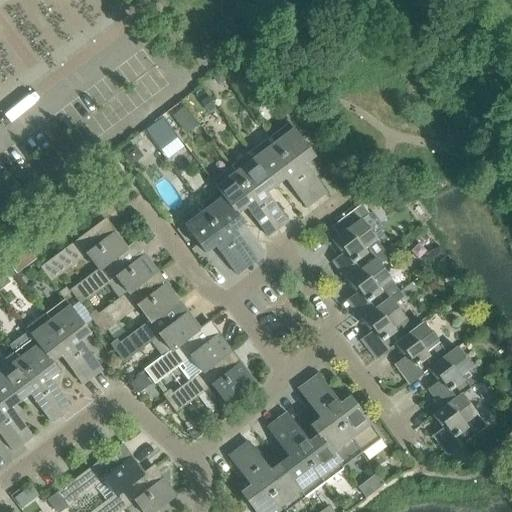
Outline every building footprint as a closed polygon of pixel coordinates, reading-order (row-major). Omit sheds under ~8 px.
[(305,165),(315,157),(290,124),(270,139),(317,202),(327,194),(305,165)] [(317,202),(270,139),(250,154),(275,187),(285,180),(307,209),(317,202)] [(266,194),(275,187),(250,154),(231,168),(278,230),(288,223),(266,194)] [(278,230),(231,168),(213,182),(219,191),(237,215),(247,208),(269,237),(278,230)] [(235,231),(244,224),(237,215),(219,191),(200,205),(247,268),(257,260),(235,231)] [(386,252),(377,239),(362,219),(369,214),(362,204),(332,227),(339,236),(333,241),(340,252),(344,249),(347,252),(334,262),(348,280),(375,260),(386,252)] [(247,268),(200,205),(181,219),(206,253),(215,246),(237,275),(247,268)] [(52,280),(87,253),(98,269),(127,247),(115,231),(97,244),(88,232),(42,266),(52,280)] [(119,300),(158,271),(136,241),(127,247),(98,269),(71,289),(81,303),(107,284),(119,300)] [(347,301),(361,319),(389,298),(398,291),(375,260),(348,280),(355,291),(358,289),(360,292),(347,301)] [(150,321),(179,299),(158,271),(119,300),(99,315),(93,319),(102,332),(138,305),(150,321)] [(69,294),(68,292),(66,289),(60,294),(64,298),(69,294)] [(414,331),(404,318),(389,298),(361,319),(369,330),(372,327),(375,331),(362,340),(376,358),(395,345),(414,331)] [(161,357),(200,327),(179,299),(150,321),(120,343),(114,348),(124,361),(150,342),(161,357)] [(82,340),(91,334),(66,301),(47,315),(94,377),(104,369),(82,340)] [(93,319),(99,315),(95,311),(90,315),(93,319)] [(94,377),(47,315),(26,330),(28,333),(42,352),(44,351),(52,362),(62,355),(84,384),(94,377)] [(215,363),(232,350),(210,321),(200,327),(161,357),(145,369),(156,383),(181,364),(186,370),(183,372),(191,381),(215,363)] [(423,324),(414,331),(395,345),(402,355),(406,353),(408,356),(396,365),(410,384),(429,370),(447,356),(423,324)] [(49,380),(60,372),(52,362),(44,351),(42,352),(28,333),(10,347),(15,354),(62,416),(71,409),(49,380)] [(114,348),(120,343),(116,339),(111,344),(114,348)] [(472,388),(462,375),(472,368),(457,348),(447,356),(429,370),(436,380),(439,377),(442,380),(429,390),(443,409),(462,395),(472,388)] [(62,416),(15,354),(0,364),(0,373),(21,401),(30,394),(52,424),(62,416)] [(168,398),(177,410),(204,391),(217,408),(254,380),(241,362),(224,375),(215,363),(191,381),(173,394),(168,398)] [(135,378),(141,374),(138,369),(132,374),(135,378)] [(12,408),(20,402),(21,401),(0,373),(0,413),(24,445),(33,438),(12,408)] [(380,438),(349,396),(340,403),(318,373),(307,381),(361,453),(380,438)] [(361,453),(307,381),(297,388),(319,417),(309,425),(316,435),(325,446),(326,446),(342,467),(361,453)] [(173,394),(169,390),(165,394),(168,398),(173,394)] [(462,395),(443,409),(433,416),(441,426),(444,424),(446,427),(433,436),(448,455),(486,427),(462,395)] [(24,445),(0,413),(0,434),(14,453),(24,445)] [(342,467),(326,446),(325,446),(316,435),(307,441),(286,413),(276,420),(322,482),(342,467)] [(322,482),(276,420),(266,427),(288,457),(279,463),(303,496),(322,482)] [(303,496),(279,463),(269,470),(248,441),(238,449),(284,510),(303,496)] [(281,511),(284,510),(238,449),(228,456),(249,485),(240,492),(254,511),(281,511)] [(69,506),(104,480),(116,497),(137,481),(144,475),(132,458),(114,472),(105,459),(59,493),(69,506)] [(127,511),(154,511),(176,496),(163,479),(145,493),(137,481),(116,497),(95,511),(120,511),(125,509),(127,511)]
